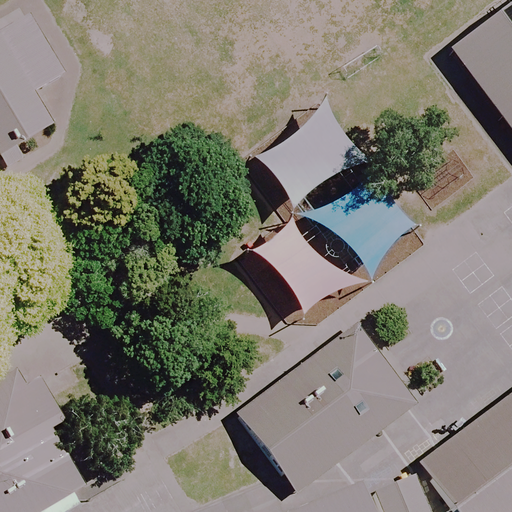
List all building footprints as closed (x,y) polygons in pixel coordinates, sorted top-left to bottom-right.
[(511,0),(506,0),(439,50),(511,147),(511,0)] [(0,28),(0,155),(3,160),(58,128),(0,28)] [(418,408),(357,326),(236,415),(297,497),(418,408)] [(27,386),(0,401),(0,511),(26,511),(82,481),(27,386)] [(511,511),(511,387),(414,460),(453,511),(511,511)] [(419,511),(401,466),(288,511),(419,511)]
